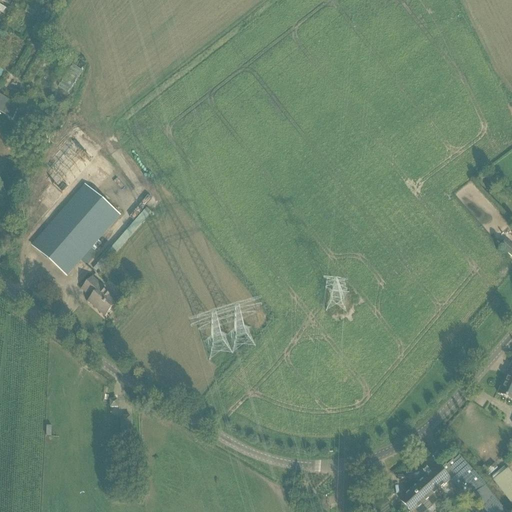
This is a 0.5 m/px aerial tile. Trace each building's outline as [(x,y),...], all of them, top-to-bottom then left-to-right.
[(0,0),(0,28),(15,0),(0,0)] [(82,72),(72,66),(58,88),(68,95),(82,72)] [(0,108),(15,117),(19,106),(5,98),(0,95),(0,108)] [(91,163),(77,151),(57,174),(53,188),(63,196),(91,163)] [(85,185),(32,246),(67,277),(73,269),(80,261),(86,255),(91,249),(120,216),(94,194),(85,185)] [(105,266),(151,213),(146,209),(100,262),(103,265),(105,266)] [(511,257),(511,245),(506,240),(500,247),(511,257)] [(103,265),(100,262),(99,262),(92,271),(95,273),(103,265)] [(105,317),(112,310),(117,303),(104,291),(106,289),(93,277),(88,282),(82,290),(92,298),(88,302),(105,317)] [(506,376),(498,394),(511,400),(511,371),(509,370),(506,376)] [(122,438),(131,438),(130,417),(121,418),(122,438)] [(505,511),(486,486),(459,456),(441,472),(438,467),(400,501),(409,511),(425,511),(444,495),(439,490),(450,481),(469,502),(474,497),(485,511),(505,511)] [(511,503),(511,475),(508,470),(494,480),(511,503)] [(456,488),(449,491),(455,504),(462,501),(456,488)] [(378,511),(389,511),(393,509),(384,497),(374,506),(378,511)]
